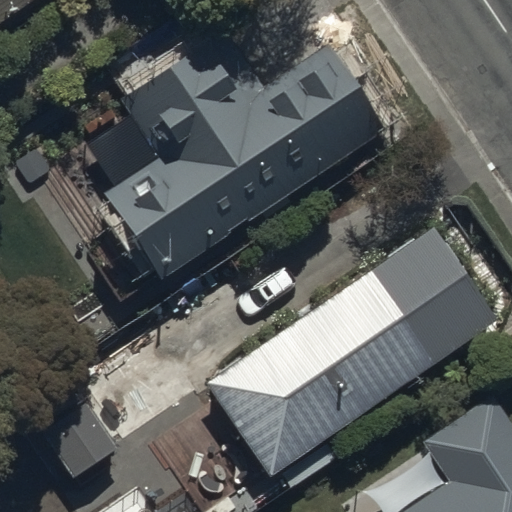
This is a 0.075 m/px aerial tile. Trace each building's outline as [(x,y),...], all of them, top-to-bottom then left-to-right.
[(0,0),(0,24),(34,0),(0,0)] [(222,28),(118,100),(155,153),(100,191),(165,285),(386,132),(325,44),(263,87),(222,28)] [(433,231),(207,385),(275,480),(499,327),(433,231)] [(200,395),(156,319),(73,368),(118,444),(200,395)] [(511,511),(511,430),(490,398),(420,445),(445,483),(401,511),(511,511)]
